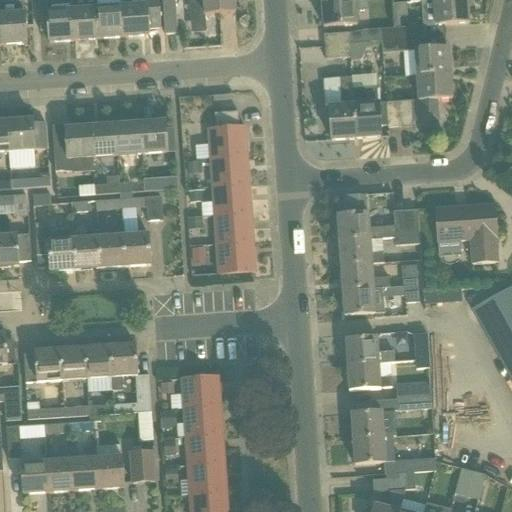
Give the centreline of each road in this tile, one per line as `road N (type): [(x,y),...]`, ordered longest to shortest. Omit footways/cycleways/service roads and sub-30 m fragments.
road 1 (residential): [(288,183),(462,173),(475,153),(511,6)]
road 2 (residential): [(305,511),(288,183)]
road 3 (residential): [(0,91),(277,74)]
road 4 (unknown): [(295,327),(167,334)]
